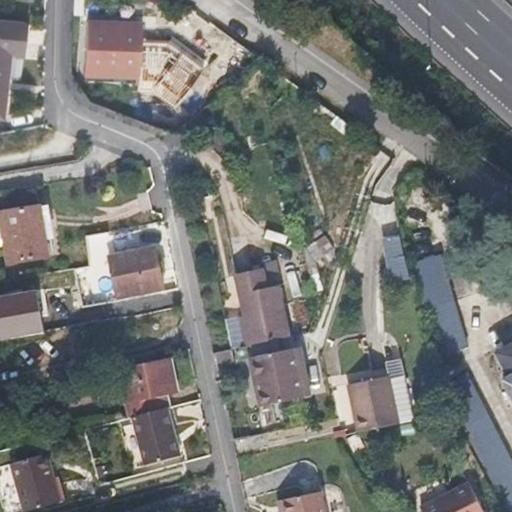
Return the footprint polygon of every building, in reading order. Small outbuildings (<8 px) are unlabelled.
[(89,21),(87,77),(139,79),(141,23),(89,21)] [(21,25),(0,22),(0,105),(6,55),(17,56),(21,25)] [(31,185),(2,190),(4,210),(34,206),(31,185)] [(10,259),(50,253),(43,205),(34,206),(3,210),(8,244),(10,259)] [(89,234),(89,249),(115,244),(114,229),(89,234)] [(400,234),(381,237),(388,282),(407,279),(400,234)] [(111,257),(119,296),(165,287),(156,248),(111,257)] [(511,257),(475,271),(484,295),(511,284),(511,257)] [(465,352),(436,260),(406,270),(420,316),(425,314),(440,360),(465,352)] [(243,313),(249,344),(287,337),(277,284),(261,287),(257,268),(237,272),(243,313)] [(246,344),(249,344),(243,313),(238,314),(243,345),(246,344)] [(246,344),(243,345),(229,347),(230,355),(231,356),(248,353),(246,344)] [(511,348),(493,359),(507,384),(501,387),(511,406),(511,348)] [(253,357),(261,407),(302,400),(294,350),(253,357)] [(131,417),(156,410),(153,398),(166,395),(176,393),(169,362),(137,369),(136,364),(117,368),(129,417),(131,417)] [(511,511),(511,467),(465,378),(441,391),(505,511),(511,511)] [(355,434),(394,426),(387,383),(386,379),(346,387),(355,434)] [(387,383),(394,426),(409,423),(401,380),(387,383)] [(166,395),(153,398),(156,410),(164,408),(168,407),(166,395)] [(164,408),(156,410),(131,417),(143,464),(176,455),(164,408)] [(8,462),(21,511),(58,503),(45,453),(8,462)] [(481,511),(466,484),(419,509),(420,511),(481,511)] [(322,511),(319,492),(285,498),(287,511),(322,511)] [(287,511),(285,498),(274,500),(276,511),(287,511)]
